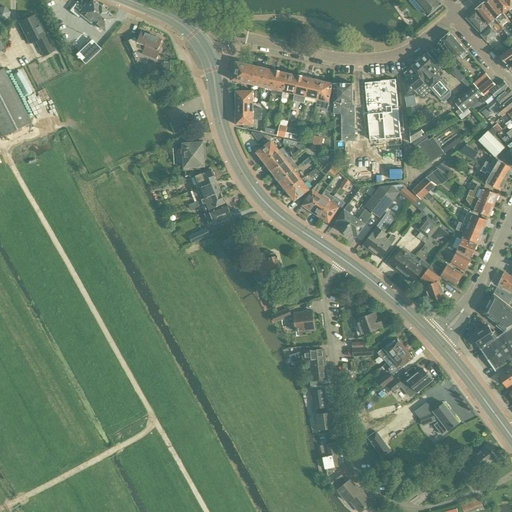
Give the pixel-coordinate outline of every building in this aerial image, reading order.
[(84,8),(76,1),(69,11),(77,17),(79,14),(89,22),(91,21),(103,30),(113,18),(106,11),(100,6),(99,6),(92,0),(91,0),(90,0),(88,3),(84,8)] [(408,0),(411,3),(415,0),(428,16),(442,4),(438,0),(408,0)] [(511,25),(503,13),(492,0),(487,0),(483,3),(490,13),(498,23),(503,29),(506,26),(511,34),(511,25)] [(507,2),(505,0),(492,0),(503,13),(507,10),(510,13),(511,11),(511,5),(508,0),(507,2)] [(490,13),(483,3),(477,9),(476,9),(489,26),(490,26),(497,35),(503,29),(498,23),(490,13)] [(489,26),(476,9),(466,18),(481,34),(484,32),(489,26)] [(19,22),(29,43),(35,40),(43,56),(54,50),(46,34),(45,34),(35,14),(19,22)] [(490,26),(489,26),(484,32),(481,34),(489,44),(498,35),(497,35),(490,26)] [(158,50),(162,39),(141,31),(138,40),(136,39),(136,37),(129,40),(134,52),(140,49),(149,53),(148,56),(157,60),(160,51),(158,50)] [(450,33),(438,43),(443,49),(450,57),(457,65),(460,62),(457,58),(460,55),(463,58),(468,54),(450,33)] [(91,40),(75,55),(77,57),(76,58),(77,59),(78,58),(83,64),(99,50),(91,40)] [(508,65),(511,61),(511,48),(500,56),(507,65),(508,65)] [(403,83),(402,83),(405,97),(418,94),(422,98),(432,89),(429,86),(430,85),(443,99),(450,92),(450,89),(446,84),(448,82),(444,78),(442,80),(439,77),(440,76),(436,72),(441,68),(428,53),(427,53),(412,67),(404,73),(407,77),(406,78),(404,79),(403,81),(403,83)] [(450,57),(446,61),(452,69),(450,71),(460,80),(461,80),(469,87),(454,99),(461,108),(463,111),(467,108),(476,101),(477,102),(479,100),(482,97),(476,88),(475,89),(472,85),(466,77),(466,76),(457,65),(450,57)] [(242,82),(245,68),(246,64),(236,62),(232,81),(236,81),(236,83),(241,84),(242,83),(242,82)] [(251,85),(256,67),(256,66),(246,64),(245,68),(242,82),(242,83),(251,85)] [(265,73),(266,68),(256,66),(256,67),(251,85),(261,87),(262,87),(262,83),(265,73)] [(0,131),(3,137),(31,122),(3,68),(0,70),(0,131)] [(272,89),(276,70),(276,71),(266,68),(265,73),(262,83),(262,87),(261,87),(272,90),(272,89)] [(283,91),(287,73),(280,72),(280,71),(276,70),(272,89),(272,90),(271,94),(281,96),(282,92),(282,91),(283,91)] [(282,96),(281,98),(288,100),(289,94),(294,95),(294,94),(297,79),(298,76),(287,73),(283,91),(282,91),(282,92),(281,96),(282,96)] [(486,74),(473,85),(476,88),(482,97),(496,86),(486,74)] [(294,95),(293,101),(303,104),(305,97),(307,86),(309,78),(302,77),(303,76),(298,75),(298,76),(297,79),(294,94),(294,95)] [(307,86),(305,97),(317,100),(317,99),(319,88),(321,81),(309,78),(307,86)] [(380,82),(365,84),(372,141),(387,139),(388,140),(403,138),(396,79),(380,81),(380,82)] [(482,97),(479,100),(482,103),(492,95),(495,99),(509,87),(503,80),(499,83),(499,84),(496,86),(482,97)] [(317,100),(316,105),(320,105),(319,108),(327,110),(329,103),(333,84),(321,81),(319,88),(317,99),(317,100)] [(355,141),(355,136),(355,106),(352,106),(352,103),(353,103),(353,84),(333,83),(334,114),(342,114),(342,141),(355,141)] [(490,110),(485,113),(488,117),(491,114),(492,113),(497,109),(511,96),(511,90),(509,87),(495,99),(498,102),(496,104),(496,103),(489,109),(490,110)] [(236,102),(253,102),(253,91),(236,91),(236,102)] [(511,96),(497,109),(502,116),(511,108),(511,96)] [(261,113),(261,108),(253,108),(253,102),(236,102),(236,114),(248,114),(253,113),(261,113)] [(461,108),(456,112),(461,119),(470,112),(467,108),(463,111),(461,108)] [(501,117),(500,118),(503,122),(507,119),(510,116),(511,118),(511,108),(502,116),(501,117)] [(253,125),(253,120),(261,120),(261,113),(253,113),(248,114),(236,114),(236,125),(243,125),(248,125),(253,125)] [(191,126),(187,116),(171,123),(175,133),(191,126)] [(280,125),(277,136),(285,137),(286,133),(287,127),(289,122),(281,120),(280,125)] [(497,124),(493,127),(498,133),(503,130),(497,124)] [(419,125),(410,130),(411,143),(412,142),(422,136),(421,135),(424,133),(419,125)] [(252,132),(251,133),(258,142),(266,136),(265,135),(252,132)] [(479,141),(495,157),(504,148),(487,132),(479,141)] [(314,136),(312,144),(321,146),(323,138),(314,136)] [(444,153),(433,137),(428,140),(427,138),(421,142),(419,139),(413,143),(415,146),(414,147),(427,166),(440,156),(444,153)] [(205,161),(206,160),(205,149),(204,148),(203,142),(192,143),(192,141),(184,141),(185,148),(183,149),(184,163),(185,163),(186,170),(199,169),(199,167),(205,166),(205,161)] [(264,162),(279,150),(272,143),(270,142),(256,152),(260,157),(260,159),(262,161),(263,161),(264,162)] [(271,171),(286,160),(279,150),(264,162),(268,167),(268,168),(269,171),(271,171)] [(450,156),(446,160),(456,165),(459,161),(450,156)] [(305,166),(312,161),(310,157),(303,163),(305,166)] [(493,171),(507,179),(509,174),(510,175),(511,171),(511,170),(511,169),(511,168),(496,159),(493,165),(486,161),(483,166),(493,171)] [(286,160),(271,171),(275,177),(275,178),(277,180),(278,180),(279,181),(292,172),(294,170),(286,160)] [(329,172),(333,166),(329,162),(321,171),(325,175),(329,172)] [(442,164),(436,167),(438,168),(445,174),(447,175),(450,170),(442,164)] [(334,166),(333,166),(329,172),(335,176),(340,171),(334,166)] [(507,179),(493,171),(483,166),(481,170),(486,173),(487,171),(491,174),(486,182),(500,190),(501,188),(502,189),(504,185),(503,185),(507,179)] [(425,178),(426,179),(431,184),(445,174),(438,168),(425,178)] [(212,170),(194,177),(198,189),(212,184),(216,182),(214,176),(215,175),(213,172),(212,172),(212,170)] [(294,170),(292,172),(279,181),(283,186),(283,188),(284,190),(286,190),(287,191),(302,180),(294,170)] [(345,179),(341,185),(346,188),(350,183),(345,179)] [(419,185),(428,193),(434,187),(431,184),(426,179),(419,185)] [(302,180),(287,191),(290,196),(290,197),(292,200),(293,200),(295,201),(309,190),(302,180)] [(198,189),(193,190),(197,201),(200,200),(202,200),(220,192),(220,191),(220,188),(218,186),(216,182),(212,184),(198,189)] [(313,188),(302,205),(306,208),(305,209),(309,212),(310,211),(313,208),(323,194),(319,191),(321,186),(318,184),(313,188)] [(399,191),(391,185),(379,187),(365,207),(380,218),(399,191)] [(428,193),(419,185),(413,191),(421,199),(428,193)] [(478,186),(474,192),(470,190),(468,195),(485,202),(494,206),(498,194),(478,186)] [(401,192),(414,204),(419,199),(405,187),(401,192)] [(313,208),(310,211),(314,214),(318,217),(319,216),(319,217),(322,212),(332,199),(333,197),(329,194),(330,192),(326,189),(323,194),(313,208)] [(197,201),(196,202),(198,206),(202,205),(204,204),(207,210),(225,203),(224,202),(225,201),(223,198),(222,198),(221,194),(220,192),(202,200),(200,200),(197,201)] [(322,212),(319,217),(323,219),(322,220),(326,223),(327,222),(329,223),(340,205),(343,201),(339,198),(334,195),(333,197),(332,199),(322,212)] [(485,202),(468,195),(467,199),(475,210),(474,210),(489,216),(494,206),(485,202)] [(196,202),(189,205),(191,210),(198,207),(198,206),(196,202)] [(351,238),(353,236),(355,234),(357,236),(372,215),(366,211),(359,220),(350,214),(354,208),(349,204),(337,221),(339,223),(336,227),(344,233),(345,235),(348,237),(350,237),(351,238)] [(228,205),(209,212),(205,214),(209,226),(233,218),(230,211),(231,210),(230,207),(228,206),(228,205)] [(438,226),(427,216),(422,211),(415,220),(420,224),(416,229),(428,239),(438,226)] [(483,232),(488,220),(468,212),(463,223),(483,232)] [(376,227),(363,245),(365,247),(366,248),(369,251),(371,251),(373,252),(384,238),(387,235),(384,233),(394,219),(387,213),(377,228),(376,227)] [(483,232),(463,223),(459,222),(456,229),(464,233),(463,236),(478,243),(483,232)] [(452,238),(438,226),(428,239),(425,243),(429,246),(433,240),(436,239),(437,238),(444,237),(449,242),(452,238)] [(211,235),(207,227),(193,234),(196,242),(211,235)] [(384,238),(373,252),(381,258),(395,239),(391,236),(388,241),(384,238)] [(472,256),(477,245),(462,239),(457,250),(472,256)] [(401,249),(390,263),(395,267),(394,268),(401,273),(413,258),(414,256),(408,251),(406,253),(401,249)] [(464,271),(470,260),(456,252),(450,263),(464,271)] [(258,262),(263,281),(266,292),(265,293),(269,309),(281,306),(276,289),(272,291),(269,279),(274,278),(273,275),(281,273),(276,254),(274,253),(269,254),(268,257),(268,259),(258,262)] [(413,258),(401,273),(407,278),(408,279),(409,277),(414,281),(421,272),(421,271),(424,267),(427,264),(422,260),(420,261),(414,256),(413,258)] [(456,285),(463,274),(448,265),(441,276),(456,285)] [(428,269),(422,277),(431,284),(424,286),(427,293),(424,294),(425,299),(429,298),(431,303),(445,298),(439,281),(441,278),(435,274),(428,269)] [(504,273),(498,285),(511,291),(511,276),(508,275),(504,273)] [(506,331),(511,327),(511,307),(493,293),(483,313),(506,331)] [(291,315),(288,309),(272,316),(275,322),(291,315)] [(312,311),(308,312),(294,313),(296,328),(295,328),(296,331),(299,331),(314,329),(312,311)] [(380,325),(382,324),(380,318),(378,319),(375,313),(366,317),(365,316),(362,317),(362,318),(356,320),(358,327),(355,328),(358,335),(361,334),(361,335),(381,327),(380,325)] [(477,324),(476,324),(477,325),(480,328),(481,328),(485,322),(484,322),(482,320),(481,319),(480,319),(480,320),(479,321),(477,324)] [(496,338),(499,337),(495,331),(493,332),(488,326),(472,337),(481,349),(496,339),(496,338)] [(496,339),(481,349),(495,371),(497,369),(498,370),(500,369),(499,368),(511,359),(511,327),(506,331),(501,335),(499,337),(496,338),(496,339)] [(403,349),(404,348),(396,338),(378,353),(386,362),(403,349)] [(354,356),(372,355),(371,347),(353,349),(354,356)] [(393,374),(413,358),(407,352),(404,348),(403,349),(386,362),(390,368),(389,369),(393,374)] [(325,358),(324,349),(301,351),(289,355),(292,365),(311,363),(311,360),(325,358)] [(327,379),(325,358),(311,360),(311,363),(312,380),(327,379)] [(506,386),(506,387),(511,383),(511,367),(499,376),(502,380),(501,381),(504,387),(506,386)] [(404,385),(402,386),(403,388),(410,397),(417,392),(431,380),(431,379),(432,378),(428,373),(427,374),(422,369),(412,377),(411,376),(407,380),(402,383),(404,385)] [(379,381),(383,387),(385,386),(394,379),(389,373),(380,379),(381,380),(379,381)] [(398,378),(389,385),(393,389),(395,392),(396,390),(399,388),(402,386),(404,385),(402,383),(398,378)] [(389,385),(384,388),(388,393),(393,389),(389,385)] [(317,431),(334,429),(332,413),(326,413),(325,413),(325,410),(326,410),(326,408),(324,390),(312,391),(314,409),(316,409),(317,415),(315,415),(317,431)] [(427,403),(415,412),(420,419),(423,426),(439,419),(440,420),(440,421),(435,425),(442,435),(448,430),(448,431),(459,423),(444,403),(434,410),(433,411),(427,403)] [(365,417),(369,414),(363,406),(357,410),(355,411),(355,412),(356,418),(357,424),(358,430),(359,435),(367,429),(365,417)] [(391,451),(376,431),(367,438),(382,458),(391,451)] [(322,443),(331,441),(330,432),(320,434),(322,443)] [(324,457),(338,454),(336,443),(321,446),(322,448),(324,457)] [(485,448),(477,455),(476,454),(467,461),(470,465),(469,466),(474,473),(479,469),(480,469),(481,468),(482,469),(485,466),(493,459),(493,458),(494,457),(490,452),(489,453),(485,448)] [(336,470),(335,467),(341,466),(338,454),(324,457),(326,469),(328,477),(334,472),(334,470),(336,470)] [(455,460),(449,465),(453,469),(459,465),(455,460)] [(333,487),(342,479),(337,472),(327,480),(333,487)] [(358,511),(360,511),(371,504),(361,491),(359,492),(350,480),(338,489),(347,501),(349,500),(358,511)] [(423,484),(414,490),(419,497),(428,490),(423,484)] [(480,499),(462,506),(464,511),(477,511),(484,509),(480,499)]
